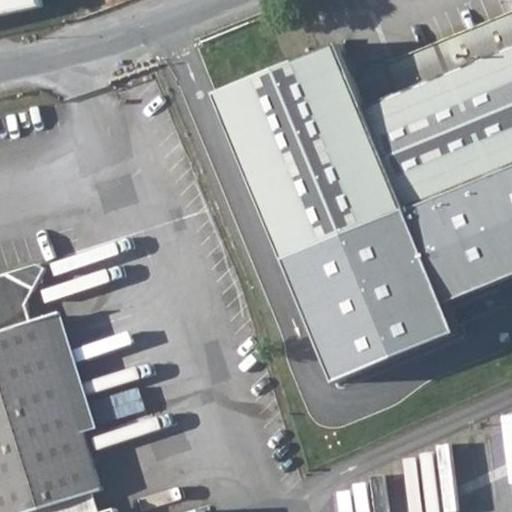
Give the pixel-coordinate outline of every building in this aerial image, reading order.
[(0,0),(0,14),(41,5),(40,0),(0,0)] [(342,48),(221,96),(290,265),(511,173),(511,18),(356,82),(342,48)] [(511,273),(511,173),(290,265),(328,384),(452,332),(439,301),(511,273)] [(0,511),(47,511),(91,499),(104,493),(49,320),(30,326),(23,307),(33,291),(6,276),(0,278),(0,511)] [(95,511),(91,499),(47,511),(207,511),(208,511),(205,511),(95,511)]
